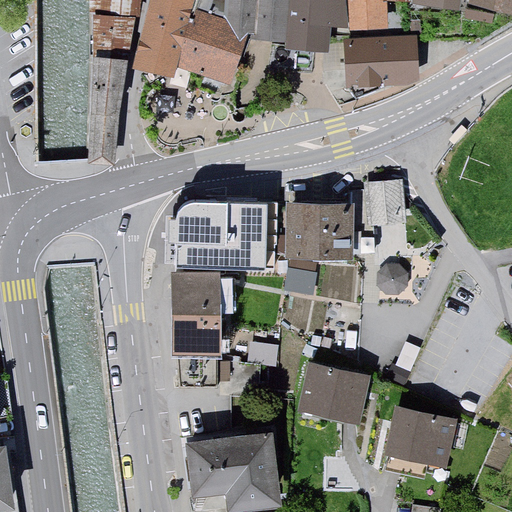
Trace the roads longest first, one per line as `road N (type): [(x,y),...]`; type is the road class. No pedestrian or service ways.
road 1 (residential): [(153,511),(126,313),(127,184)]
road 2 (secondary): [(21,234),(10,255),(42,511)]
road 3 (secondary): [(127,184),(392,120)]
road 4 (residential): [(392,120),(421,190),(511,320)]
road 5 (residential): [(139,0),(125,82),(134,163),(127,184)]
road 6 (secondary): [(392,120),(511,58)]
